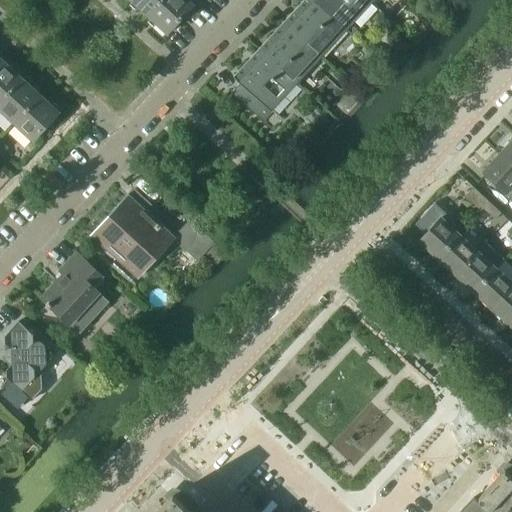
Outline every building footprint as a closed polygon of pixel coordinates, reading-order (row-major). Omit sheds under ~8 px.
[(128,0),(147,17),(163,0),(128,0)] [(193,6),(187,0),(163,0),(147,17),(166,35),(193,6)] [(310,0),(309,0),(285,27),(317,57),(342,30),(310,0)] [(364,0),(310,0),(342,30),(367,2),(364,0)] [(285,27),(260,54),(293,84),(317,57),(285,27)] [(293,84),(260,54),(236,81),(240,85),(231,95),(258,121),(293,84)] [(0,62),(0,100),(21,77),(2,60),(0,62)] [(0,100),(0,110),(14,123),(40,95),(21,77),(0,100)] [(59,112),(40,95),(14,123),(33,141),(59,112)] [(0,140),(0,152),(2,154),(8,148),(0,140)] [(511,140),(499,154),(511,165),(511,140)] [(511,165),(499,154),(482,173),(506,195),(511,200),(511,165)] [(484,209),(489,203),(473,188),(465,197),(481,212),(484,209)] [(108,225),(95,239),(136,277),(172,239),(171,238),(156,223),(157,215),(147,206),(143,210),(131,200),(118,214),(114,212),(105,223),(108,225)] [(500,213),(489,203),(484,209),(494,219),(500,213)] [(418,242),(438,260),(460,236),(440,218),(418,242)] [(189,219),(171,238),(172,239),(197,261),(214,241),(189,219)] [(438,260),(455,276),(477,252),(460,236),(438,260)] [(455,276),(474,293),(496,269),(477,252),(455,276)] [(41,299),(69,325),(98,293),(91,287),(101,277),(76,253),(60,271),(63,275),(41,299)] [(474,293),(493,309),(511,288),(511,283),(496,269),(474,293)] [(511,288),(493,309),(511,326),(511,325),(511,288)] [(9,365),(1,374),(20,390),(31,400),(41,390),(40,368),(54,354),(18,321),(4,336),(4,343),(9,348),(4,354),(5,361),(9,365)] [(511,511),(511,476),(505,470),(477,501),(473,498),(460,511),(511,511)] [(193,511),(174,494),(157,511),(193,511)]
